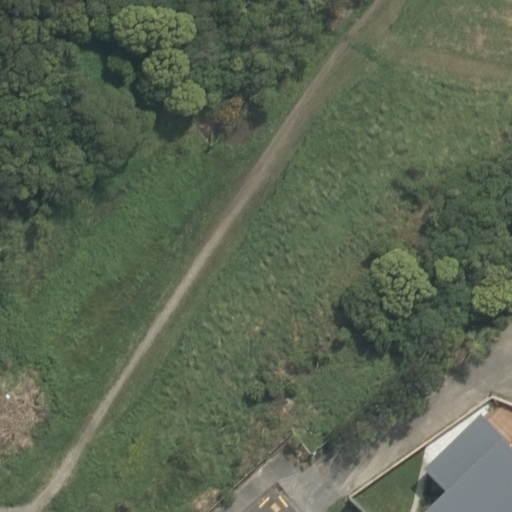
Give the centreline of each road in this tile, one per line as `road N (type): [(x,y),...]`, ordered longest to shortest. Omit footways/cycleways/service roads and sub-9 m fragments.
road 1 (track): [(366,0),(84,446),(21,511)]
road 2 (track): [(511,89),(344,35)]
